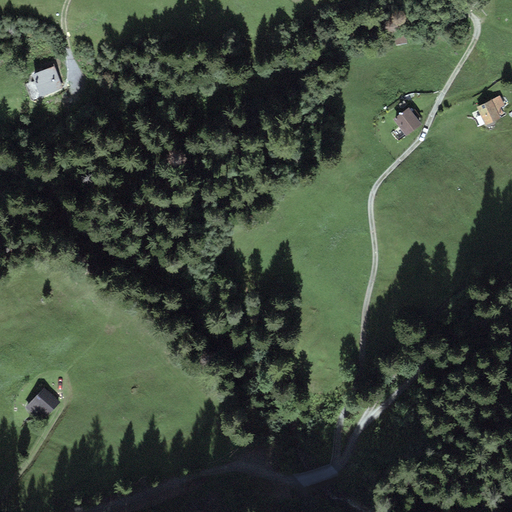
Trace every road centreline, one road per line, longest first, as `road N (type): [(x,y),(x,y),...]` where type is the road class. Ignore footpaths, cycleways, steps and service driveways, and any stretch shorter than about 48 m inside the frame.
road 1 (track): [(451,0),(473,16),(476,33),(421,136),(371,195),(374,272),(360,371),(333,469)]
road 2 (track): [(73,511),(233,467),(288,482),(333,469)]
road 3 (track): [(333,469),(365,422),(442,344),(511,309)]
road 4 (track): [(365,422),(435,314),(511,255)]
